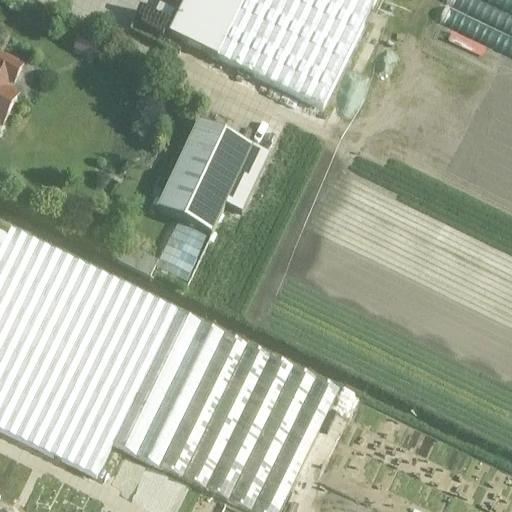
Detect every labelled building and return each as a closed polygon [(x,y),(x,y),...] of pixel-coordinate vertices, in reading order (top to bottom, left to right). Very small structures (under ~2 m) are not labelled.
[(375,0),(187,0),(170,37),(321,111),(375,0)] [(100,45),(80,36),(73,52),(92,61),(100,45)] [(0,127),(1,128),(16,99),(1,92),(7,81),(13,84),(20,70),(0,59),(0,127)] [(156,211),(211,237),(252,150),(197,124),(156,211)] [(0,433),(95,480),(111,447),(246,511),(280,511),(339,391),(176,313),(10,232),(7,238),(0,234),(0,433)] [(151,276),(158,258),(127,244),(119,262),(151,276)] [(357,401),(321,484),(384,511),(438,511),(466,449),(357,401)]
